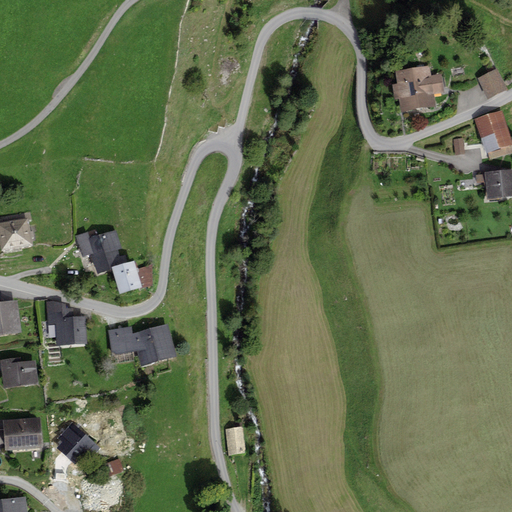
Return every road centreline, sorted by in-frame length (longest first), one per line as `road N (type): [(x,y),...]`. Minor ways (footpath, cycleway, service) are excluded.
road 1 (residential): [(236,511),(215,439),(210,256),(214,218),(235,163),(230,150),(210,146),(196,160),(160,292),(146,307),(118,311),(0,280)]
road 2 (residential): [(0,145),(52,107),(133,0)]
